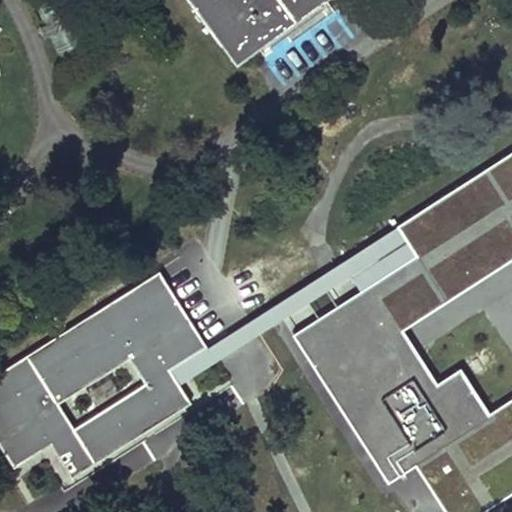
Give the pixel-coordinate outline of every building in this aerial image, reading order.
[(44,25),(38,28),(42,38),(50,36),(57,51),(60,55),(65,57),(68,58),(72,58),(76,57),(80,53),(83,49),(84,46),(83,43),(63,0),(36,0),(36,5),(44,25)] [(189,0),(236,64),(255,50),(323,0),(189,0)] [(330,0),(323,0),(255,50),(273,74),(346,21),(330,0)] [(291,333),(387,481),(407,468),(402,460),(410,456),(415,464),(434,493),(445,486),(450,494),(446,496),(456,511),(479,511),(511,491),(511,148),(396,224),(439,290),(511,243),(511,395),(488,411),(459,366),(436,381),(426,388),(361,288),(359,289),(291,333)] [(396,224),(207,346),(206,344),(181,360),(178,356),(167,363),(179,383),(350,274),(359,289),(361,288),(426,388),(436,381),(402,328),(511,257),(511,243),(439,290),(396,224)] [(159,269),(0,368),(0,445),(13,466),(38,450),(35,446),(47,438),(50,443),(55,440),(61,449),(55,452),(71,477),(190,401),(179,383),(167,363),(178,356),(181,360),(206,344),(159,269)] [(511,321),(500,329),(511,348),(511,321)] [(35,446),(38,450),(50,443),(47,438),(35,446)] [(55,440),(50,443),(55,452),(61,449),(55,440)] [(402,460),(407,468),(415,464),(410,456),(402,460)] [(434,493),(445,511),(456,511),(446,496),(450,494),(445,486),(434,493)]
